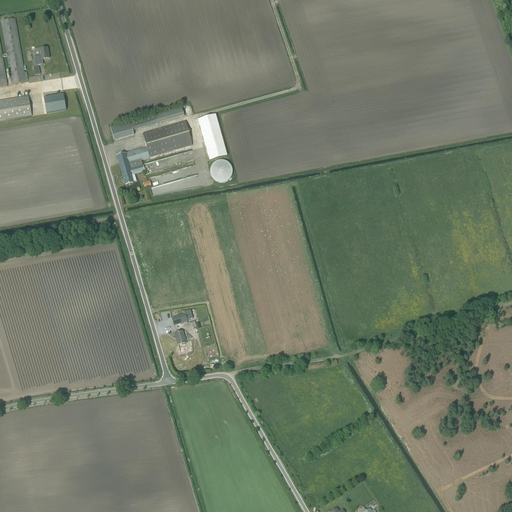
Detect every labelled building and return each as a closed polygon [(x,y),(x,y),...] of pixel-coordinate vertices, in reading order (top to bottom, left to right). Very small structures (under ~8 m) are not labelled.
[(0,87),(7,86),(2,58),(7,57),(12,85),(26,83),(26,81),(24,73),(15,19),(1,22),(7,54),(2,55),(0,43),(0,87)] [(41,56),(34,58),(36,66),(43,65),(42,60),(49,59),(48,48),(43,49),(40,50),(41,56)] [(63,95),(44,98),(47,114),(66,111),(63,95)] [(0,121),(32,117),(28,97),(0,101),(0,121)] [(132,130),(184,117),(182,109),(109,127),(113,141),(133,136),(132,130)] [(215,116),(198,120),(210,161),(227,157),(215,116)] [(117,156),(125,185),(134,183),(131,175),(144,172),(141,160),(192,146),(185,121),(142,134),(146,148),(117,156)] [(221,162),(219,162),(218,163),(216,163),(214,165),(213,166),(212,168),(211,170),(211,172),(210,174),(211,175),(211,177),(212,179),(213,180),(215,182),(217,183),(219,184),(220,184),(222,184),(224,184),(226,184),(227,183),(229,181),(230,180),(231,179),(232,177),(233,176),(233,174),(233,172),(232,170),(232,168),(230,166),(230,165),(229,164),(226,163),(225,162),(224,162),(222,162),(221,162)] [(185,314),(171,318),(174,326),(188,322),(187,320),(193,319),(190,311),(184,313),(185,314)] [(182,345),(183,346),(185,345),(186,344),(185,343),(186,343),(183,332),(174,334),(178,346),(182,344),(182,345)]
